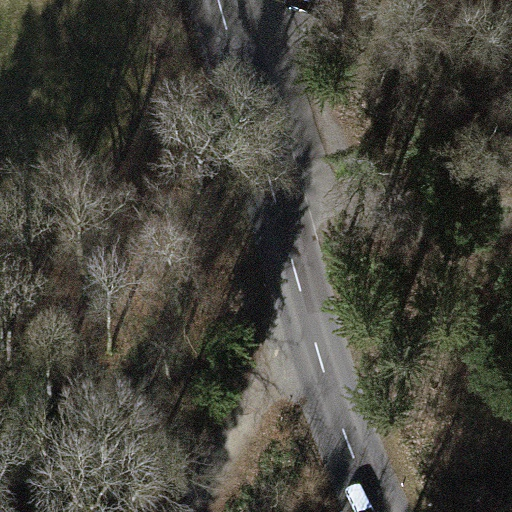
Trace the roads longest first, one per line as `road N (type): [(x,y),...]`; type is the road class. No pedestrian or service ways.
road 1 (secondary): [(216,0),(345,431),(379,511)]
road 2 (track): [(511,213),(441,220),(268,180)]
road 3 (track): [(311,322),(231,448),(178,511)]
